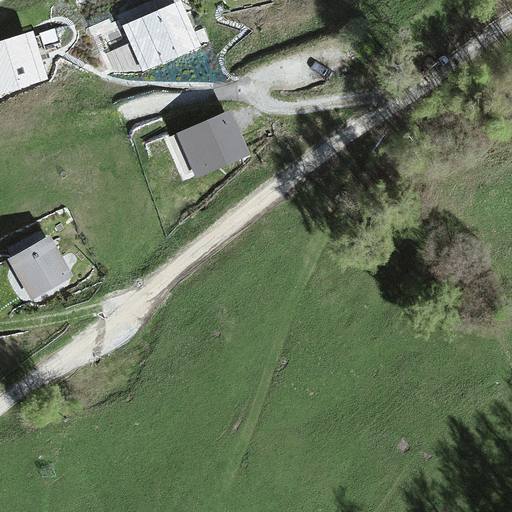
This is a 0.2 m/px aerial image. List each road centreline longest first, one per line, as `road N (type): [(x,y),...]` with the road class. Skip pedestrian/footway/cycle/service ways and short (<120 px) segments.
road 1 (unclassified): [(511,20),(325,152),(0,408)]
road 2 (track): [(319,59),(259,78),(257,92),(278,105),(403,90),(410,96)]
